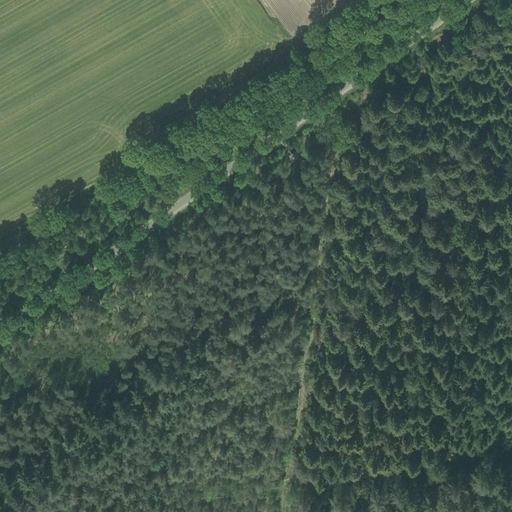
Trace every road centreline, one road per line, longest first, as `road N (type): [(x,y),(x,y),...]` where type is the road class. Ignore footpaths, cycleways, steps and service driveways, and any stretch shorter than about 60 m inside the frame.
road 1 (unclassified): [(0,337),(468,0)]
road 2 (track): [(88,511),(511,450)]
